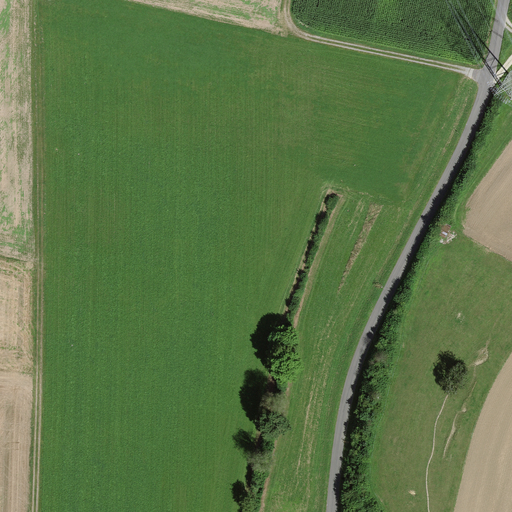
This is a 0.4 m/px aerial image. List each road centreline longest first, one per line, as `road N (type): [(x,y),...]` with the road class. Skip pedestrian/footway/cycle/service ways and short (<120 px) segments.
road 1 (unclassified): [(504,0),(470,129),(346,388),(330,511)]
road 2 (track): [(37,39),(31,511)]
